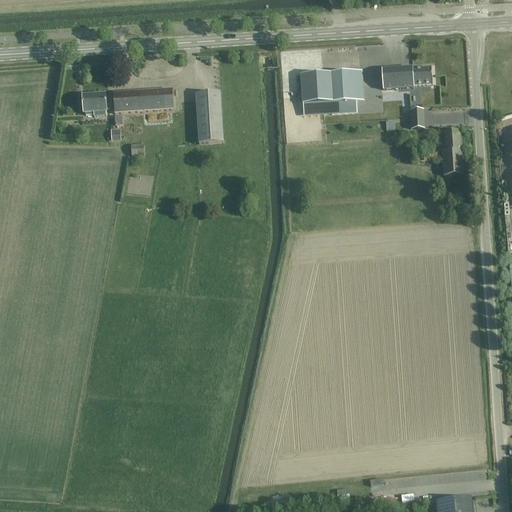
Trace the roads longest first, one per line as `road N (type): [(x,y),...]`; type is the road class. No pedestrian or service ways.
road 1 (unclassified): [(506,511),(470,24)]
road 2 (secondary): [(0,53),(470,24)]
